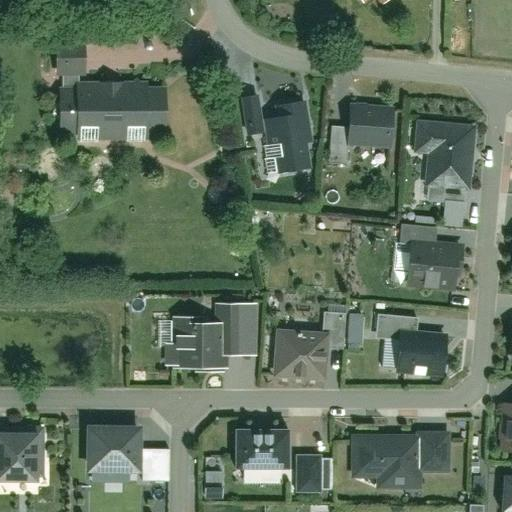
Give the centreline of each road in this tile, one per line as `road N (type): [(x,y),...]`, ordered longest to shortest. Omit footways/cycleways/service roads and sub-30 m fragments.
road 1 (residential): [(183,408),(417,406),(458,397),(479,355),(503,84)]
road 2 (residential): [(217,0),(230,27),(269,54),(503,84)]
road 3 (residential): [(0,403),(183,408)]
